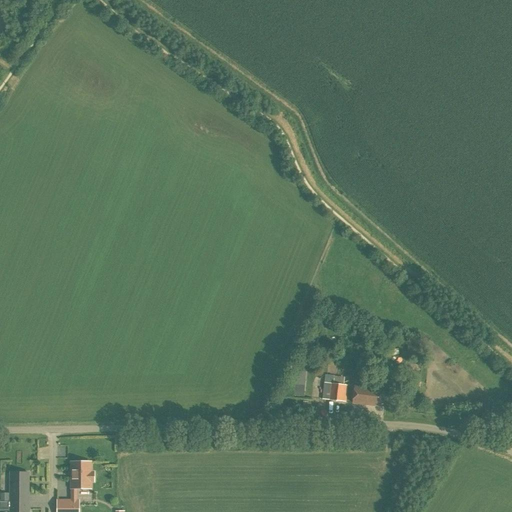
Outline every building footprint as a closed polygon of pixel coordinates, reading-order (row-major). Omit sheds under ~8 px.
[(329,330),(324,326),(321,330),(326,334),(329,330)] [(421,361),(422,352),(407,345),(406,352),(402,351),(401,356),(406,356),(406,359),(421,361)] [(345,375),(340,374),(340,373),(335,372),(334,374),(324,373),(324,382),(322,399),(329,400),(346,402),(348,385),(349,377),(345,376),(345,375)] [(412,378),(411,386),(420,387),(420,379),(412,378)] [(304,396),(305,381),(294,380),(293,390),(293,395),(304,396)] [(381,405),(382,390),(355,387),(353,402),(381,405)] [(94,473),(90,473),(90,462),(71,462),(71,488),(90,488),(90,481),(94,481),(94,473)] [(27,511),(28,473),(10,473),(9,511),(27,511)] [(56,511),(79,511),(79,499),(56,499),(56,511)]
